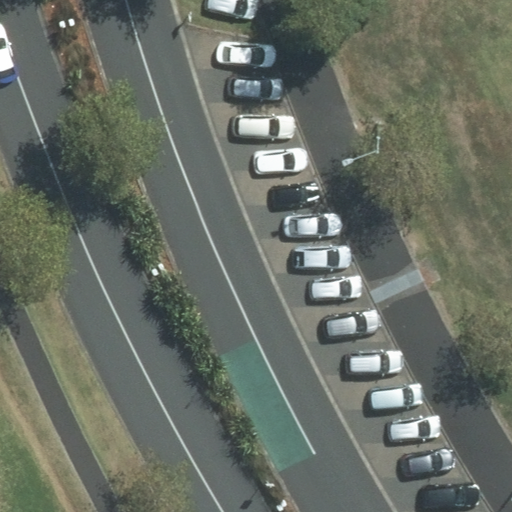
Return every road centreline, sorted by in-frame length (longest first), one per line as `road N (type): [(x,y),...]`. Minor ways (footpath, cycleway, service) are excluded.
road 1 (tertiary): [(125,0),(182,174),(244,321),(348,511)]
road 2 (tertiary): [(222,511),(81,240),(0,25)]
